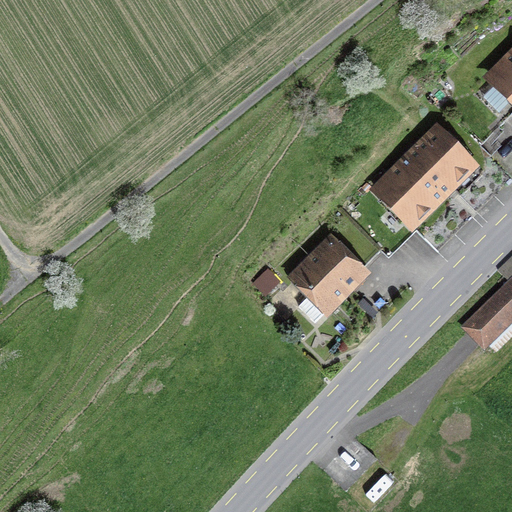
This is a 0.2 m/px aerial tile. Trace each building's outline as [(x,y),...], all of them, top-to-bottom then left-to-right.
[(511,48),(481,80),(492,91),(483,99),(498,114),(507,106),(511,110),(511,48)] [(436,125),(368,191),(380,203),(371,212),(391,232),(400,223),(411,235),(479,168),(436,125)] [(326,320),(371,276),(330,234),(285,279),(305,299),(297,307),(314,325),(322,316),(326,320)] [(511,257),(497,271),(508,282),(460,328),(484,353),(490,348),(496,354),(511,338),(511,257)] [(263,300),(281,285),(267,269),(250,284),(263,300)] [(345,492),(376,460),(354,438),(323,471),(345,492)]
